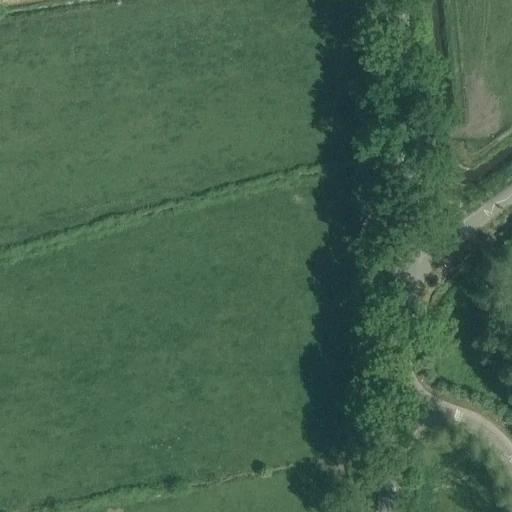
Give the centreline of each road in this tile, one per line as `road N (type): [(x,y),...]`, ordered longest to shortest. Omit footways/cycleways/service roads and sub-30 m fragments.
road 1 (tertiary): [(405,267),(397,0)]
road 2 (tertiary): [(394,410),(405,267)]
road 3 (tertiary): [(511,467),(477,428),(394,410)]
road 4 (unclassified): [(405,267),(511,200)]
